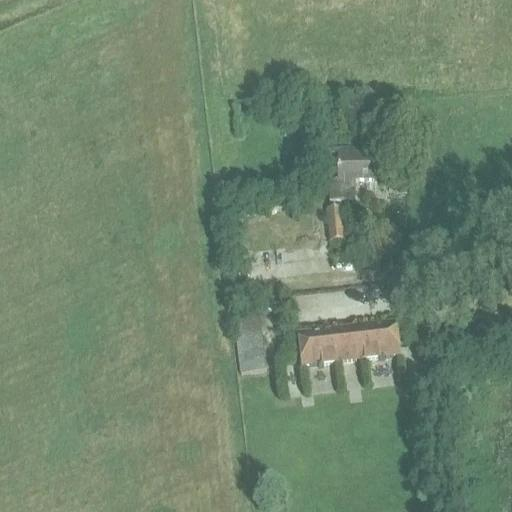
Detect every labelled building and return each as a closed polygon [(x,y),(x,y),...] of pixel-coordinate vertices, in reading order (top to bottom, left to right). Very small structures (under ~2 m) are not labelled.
[(329,184),(329,205),(355,205),(355,185),(382,185),(382,154),(328,154),(328,178),(338,178),(338,184),(329,184)] [(401,179),(389,178),(389,189),(401,189),(401,179)] [(283,202),(265,203),(266,212),(284,211),(283,202)] [(255,207),(230,209),(230,218),(256,217),(255,207)] [(331,244),(345,242),(342,212),(328,213),(331,244)] [(238,218),(230,219),(234,257),(243,256),(238,218)] [(241,379),(268,376),(260,316),(233,319),(241,379)] [(301,371),(401,360),(397,326),(297,338),(301,371)]
